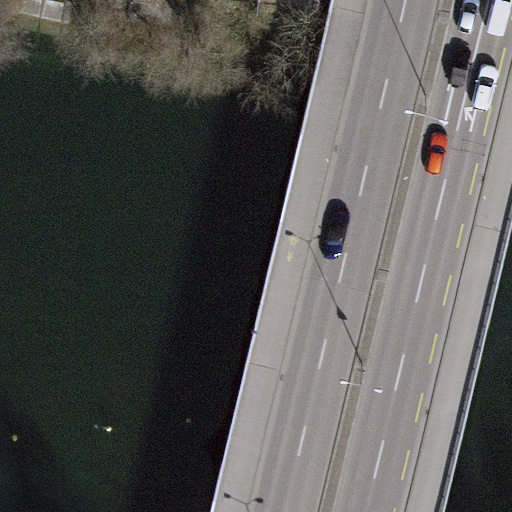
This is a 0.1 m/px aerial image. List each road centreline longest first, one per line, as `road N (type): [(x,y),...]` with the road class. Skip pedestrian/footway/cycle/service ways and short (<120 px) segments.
road 1 (secondary): [(370,511),(495,0)]
road 2 (secondary): [(399,0),(282,511)]
